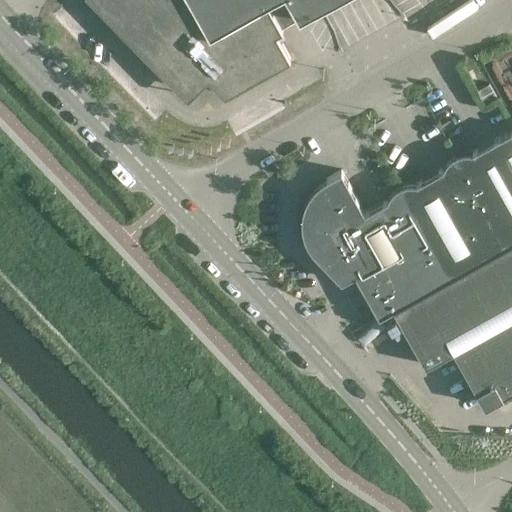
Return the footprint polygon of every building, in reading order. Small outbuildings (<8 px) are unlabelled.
[(93,0),(168,77),(173,72),(189,89),(192,86),(194,88),(204,78),(202,75),(205,73),(225,94),(291,58),(277,32),(283,29),(282,27),(319,6),(315,0),(93,0)] [(484,103),(497,97),(489,83),(477,90),(484,103)] [(451,154),(504,246),(511,240),(511,129),(511,128),(469,152),(467,151),(463,151),(459,151),(455,152),(451,154)] [(395,185),(448,277),(504,246),(451,154),(450,155),(447,157),(444,160),(442,164),(440,168),(413,183),(411,182),(407,182),(405,182),(401,183),(397,184),(395,185)] [(310,254),(327,270),(340,283),(354,275),(378,317),(392,309),(448,277),(395,185),(394,186),(392,188),(391,189),(388,192),(387,193),(385,197),(384,199),(361,212),(338,170),(323,178),(316,183),(310,189),(305,196),(301,204),(299,212),(298,221),(298,229),(301,237),(305,245),(310,254)] [(425,366),(453,350),(484,406),(511,390),(511,240),(504,246),(448,277),(392,309),(425,366)]
